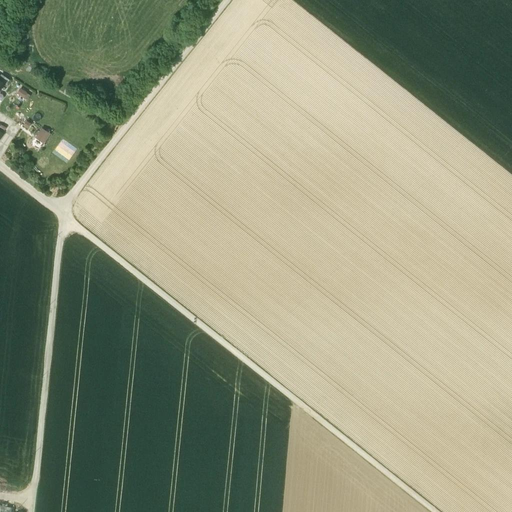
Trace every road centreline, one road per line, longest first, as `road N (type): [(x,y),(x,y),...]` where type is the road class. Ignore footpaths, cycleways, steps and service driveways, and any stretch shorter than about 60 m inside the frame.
road 1 (track): [(28,188),(433,511)]
road 2 (track): [(31,511),(66,217)]
road 3 (track): [(59,212),(229,0)]
